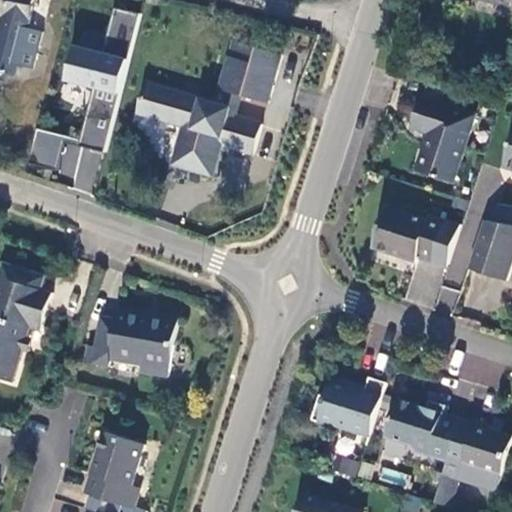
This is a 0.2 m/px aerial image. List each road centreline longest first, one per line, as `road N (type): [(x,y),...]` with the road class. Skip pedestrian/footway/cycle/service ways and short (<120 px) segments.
road 1 (residential): [(0,185),(287,283)]
road 2 (residential): [(287,283),(377,0)]
road 3 (residential): [(215,511),(287,283)]
road 4 (residential): [(287,283),(511,354)]
